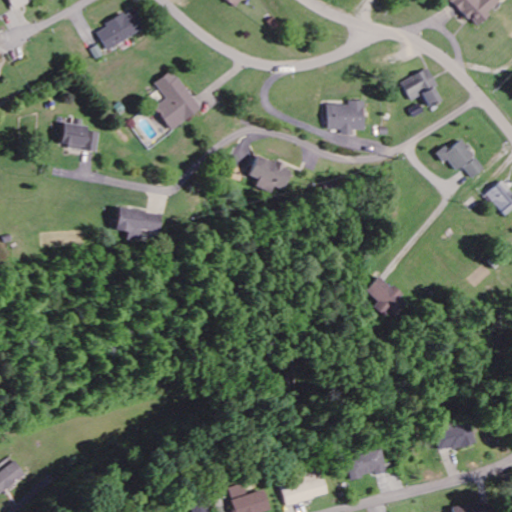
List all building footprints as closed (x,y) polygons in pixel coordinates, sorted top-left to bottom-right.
[(30,0),(6,0),(11,11),(32,4),(30,0)] [(474,27),(499,4),(495,0),(451,0),(450,1),(474,27)] [(145,30),(134,10),(96,31),(107,51),(145,30)] [(429,108),(441,102),(434,89),(438,87),(429,70),(401,84),(411,102),(423,96),(429,108)] [(155,84),(166,100),(154,109),(171,132),(201,110),(173,71),(155,84)] [(326,106),(326,131),(340,131),(340,136),(350,136),(350,131),(363,131),(363,102),(348,102),(348,105),(326,106)] [(62,124),(58,147),(97,153),(100,133),(80,129),(81,121),(73,120),(72,125),(62,124)] [(455,172),(462,167),(471,179),(483,170),(462,140),(447,151),(444,147),(435,154),(442,164),(446,161),(455,172)] [(247,177),(255,181),(253,186),(277,196),(288,170),(256,156),(247,177)] [(484,196),(503,218),(511,209),(511,194),(501,181),(484,196)] [(158,215),(115,209),(112,232),(124,234),(123,241),(135,243),(136,231),(155,234),(158,215)] [(402,300),(376,276),(361,292),(372,302),(367,308),(382,322),(402,300)] [(438,452),(471,441),(464,422),(431,434),(438,452)] [(380,449),(344,458),(350,482),(386,472),(380,449)] [(0,495),(26,476),(15,462),(0,472),(0,495)] [(285,508),(327,496),(320,472),(278,485),(285,508)] [(226,490),(232,511),(268,511),(263,491),(246,496),(243,485),(226,490)] [(485,511),(484,503),(449,508),(449,511),(485,511)]
